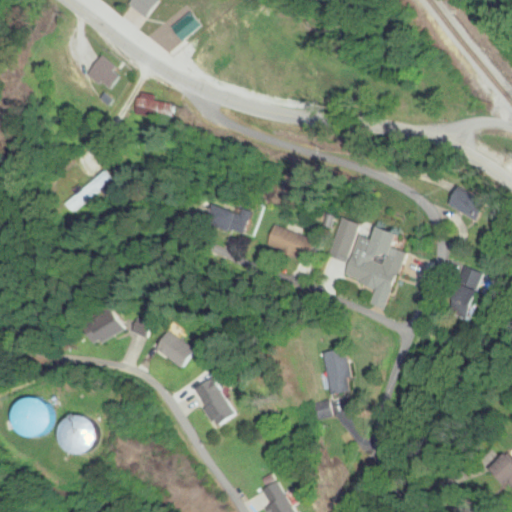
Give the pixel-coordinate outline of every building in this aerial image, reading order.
[(171,24),(189,2),(185,0),(153,0),(149,6),(171,24)] [(196,26),(182,15),(162,40),(175,51),(196,26)] [(454,203),(477,225),(491,211),(468,189),(454,203)] [(320,236),(278,227),(272,250),(315,259),(320,236)] [(362,236),(347,276),(396,295),(412,255),(401,251),(406,236),(385,227),(379,242),(362,236)] [(130,336),(124,314),(90,323),(96,345),(130,336)] [(136,333),(150,341),(157,329),(144,321),(136,333)] [(188,370),(201,350),(173,333),(160,353),(188,370)] [(199,392),(220,429),(241,418),(221,380),(199,392)] [(36,441),(60,427),(45,400),(20,413),(36,441)] [(86,415),(66,432),(87,459),(108,443),(86,415)] [(275,507),(274,508),(275,511),(300,511),(286,483),(268,492),(275,507)]
